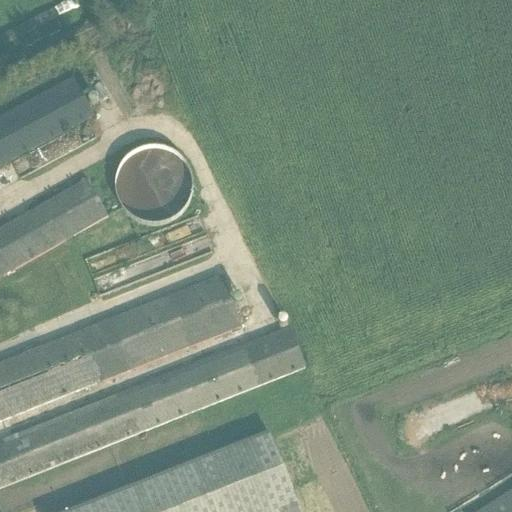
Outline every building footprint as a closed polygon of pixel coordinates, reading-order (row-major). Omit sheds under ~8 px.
[(72,80),(0,118),(0,169),(93,119),(72,80)] [(127,145),(113,192),(124,195),(119,213),(174,230),(194,166),(127,145)] [(86,183),(0,230),(0,280),(107,221),(86,183)] [(0,424),(241,330),(223,279),(0,366),(0,424)] [(0,449),(0,490),(304,372),(289,331),(3,442),(5,448),(0,449)] [(298,511),(269,436),(76,511),(298,511)] [(511,511),(511,491),(478,511),(511,511)]
